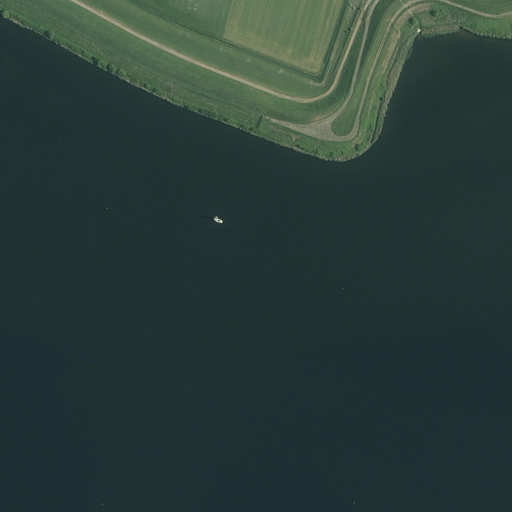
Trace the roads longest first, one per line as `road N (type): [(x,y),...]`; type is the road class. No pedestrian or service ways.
road 1 (track): [(369,0),(330,91),(310,101),(179,56),(72,0)]
road 2 (unclassified): [(422,0),(392,19),(350,135),(335,139),(326,126)]
road 3 (unclassified): [(326,126),(347,98),(377,0)]
